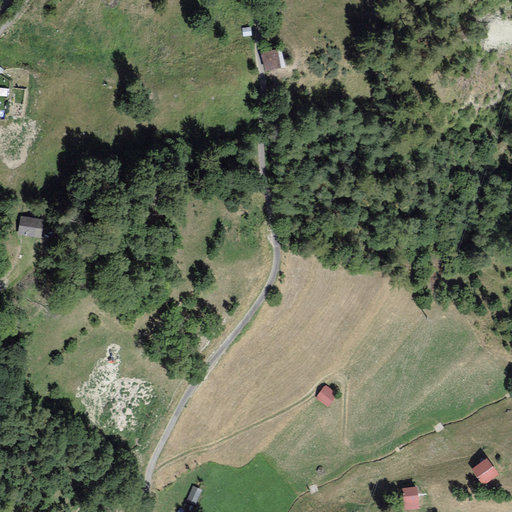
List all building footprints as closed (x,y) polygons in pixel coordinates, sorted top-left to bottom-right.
[(265,72),(281,70),(279,51),(263,53),(265,72)] [(33,221),(13,218),(10,236),(30,239),(33,221)] [(321,389),(311,401),(322,409),(332,397),(321,389)] [(481,459),(466,470),(478,486),(493,475),(481,459)] [(198,490),(189,487),(184,499),(192,503),(198,490)] [(411,488),(396,489),(398,511),(413,510),(411,488)]
